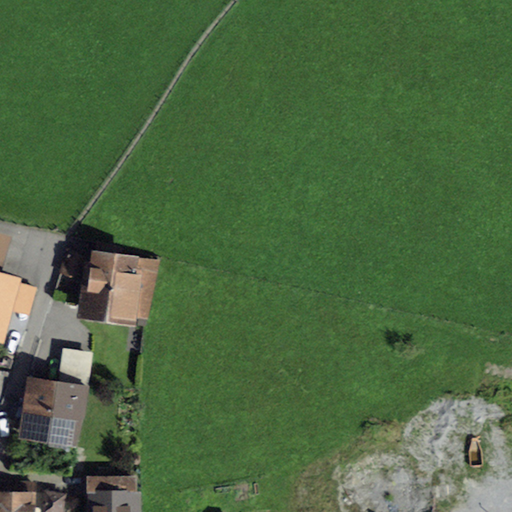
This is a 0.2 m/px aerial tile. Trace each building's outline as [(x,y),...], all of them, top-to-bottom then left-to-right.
[(157,263),(118,258),(120,248),(98,243),(96,264),(88,263),(83,311),(131,317),(132,314),(146,316),(157,263)] [(67,253),(61,271),(78,277),(84,258),(67,253)] [(0,332),(2,333),(11,303),(29,308),(36,288),(0,278),(0,332)] [(66,330),(64,344),(89,348),(91,334),(66,330)] [(31,379),(23,429),(75,437),(82,386),(31,379)] [(359,486),(361,511),(407,511),(403,478),(407,478),(405,462),(342,470),(344,487),(359,486)] [(89,478),(89,511),(139,511),(139,493),(134,494),(134,478),(89,478)] [(0,482),(0,511),(32,511),(34,484),(0,482)] [(45,491),(44,511),(66,511),(67,492),(45,491)]
